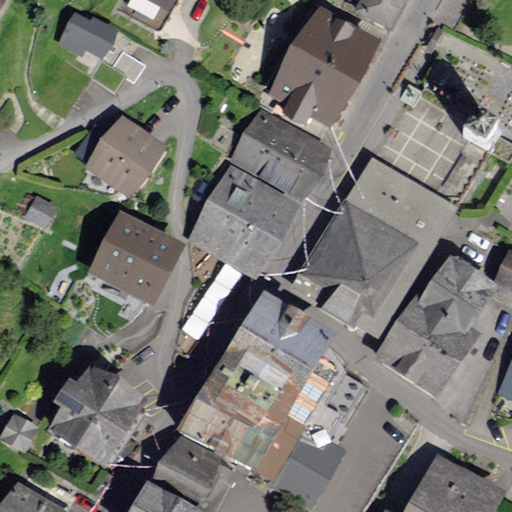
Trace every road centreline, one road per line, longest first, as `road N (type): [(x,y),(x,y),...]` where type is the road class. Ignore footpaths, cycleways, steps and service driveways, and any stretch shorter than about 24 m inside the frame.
road 1 (residential): [(0,166),(162,78),(185,82),(193,116),(173,212),(187,273),(169,332),(169,388),(182,405)]
road 2 (residential): [(268,284),(437,0)]
road 3 (residential): [(268,284),(356,348),(380,379),(511,458)]
road 4 (residential): [(182,405),(268,284)]
road 5 (residential): [(113,511),(182,405)]
